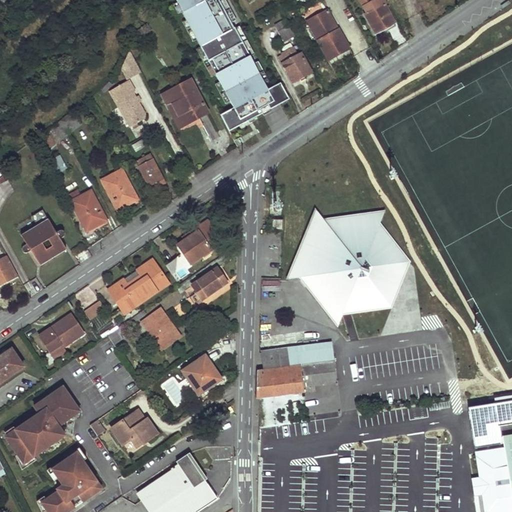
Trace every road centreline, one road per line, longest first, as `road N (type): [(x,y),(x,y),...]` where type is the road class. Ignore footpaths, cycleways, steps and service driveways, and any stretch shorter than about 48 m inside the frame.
road 1 (residential): [(242,167),(249,180),(243,511)]
road 2 (tertiary): [(489,0),(242,167)]
road 3 (tertiary): [(242,167),(0,332)]
